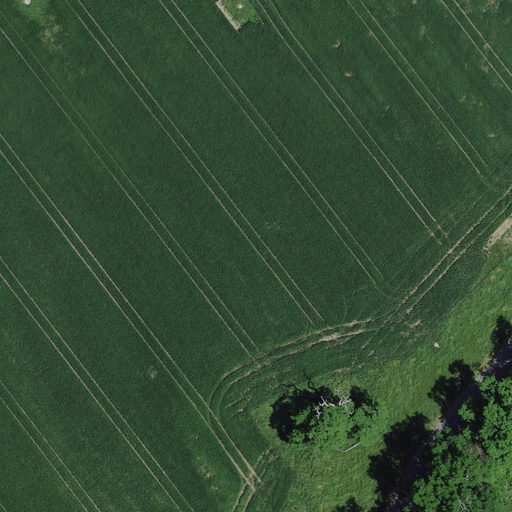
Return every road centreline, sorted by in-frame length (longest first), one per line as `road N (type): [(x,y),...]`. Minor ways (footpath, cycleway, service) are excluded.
road 1 (track): [(511,219),(364,0)]
road 2 (residential): [(511,354),(439,442),(401,511)]
